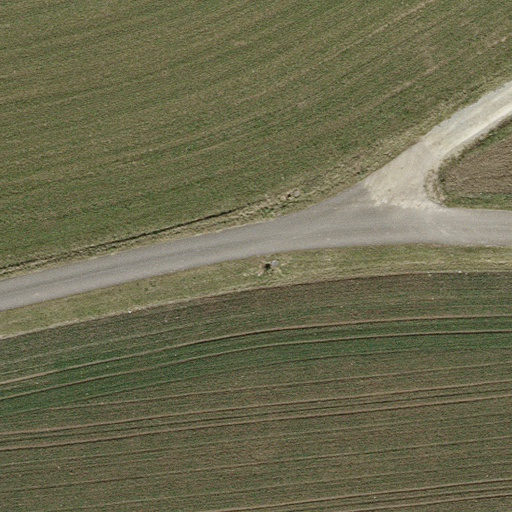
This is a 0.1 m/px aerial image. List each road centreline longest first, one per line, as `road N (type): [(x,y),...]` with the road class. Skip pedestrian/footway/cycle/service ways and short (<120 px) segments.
road 1 (track): [(0,295),(325,228)]
road 2 (track): [(325,228),(511,100)]
road 3 (track): [(325,228),(511,225)]
